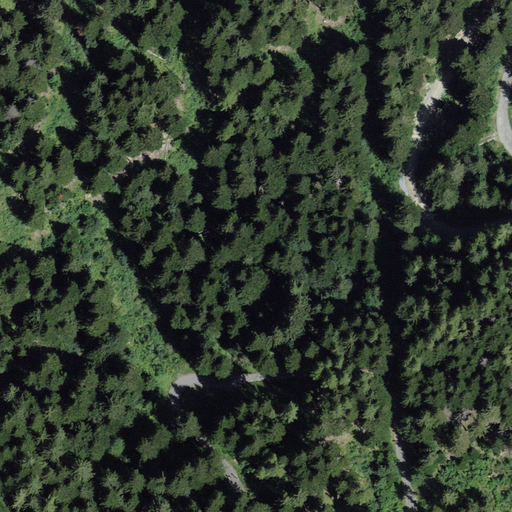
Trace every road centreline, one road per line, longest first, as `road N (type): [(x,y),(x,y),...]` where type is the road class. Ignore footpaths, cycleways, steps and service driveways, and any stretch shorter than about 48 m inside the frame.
road 1 (unclassified): [(410,511),(391,397),(377,378),(345,369),(195,380),(173,391),(179,414),(231,477),(224,511)]
road 2 (track): [(511,224),(438,227),(421,207),(416,169),(426,109),(496,0)]
